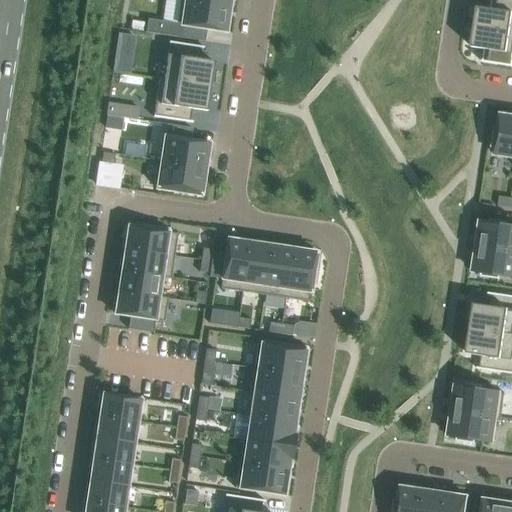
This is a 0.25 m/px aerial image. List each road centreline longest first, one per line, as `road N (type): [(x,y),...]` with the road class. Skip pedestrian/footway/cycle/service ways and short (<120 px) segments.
road 1 (residential): [(64,511),(108,222),(117,207),(135,203),(234,218)]
road 2 (residential): [(299,511),(335,242),(324,232),(234,218)]
road 3 (residential): [(234,218),(267,0)]
road 4 (residential): [(511,470),(393,456),(381,511)]
road 5 (residential): [(457,0),(448,73),(454,86),(511,98)]
